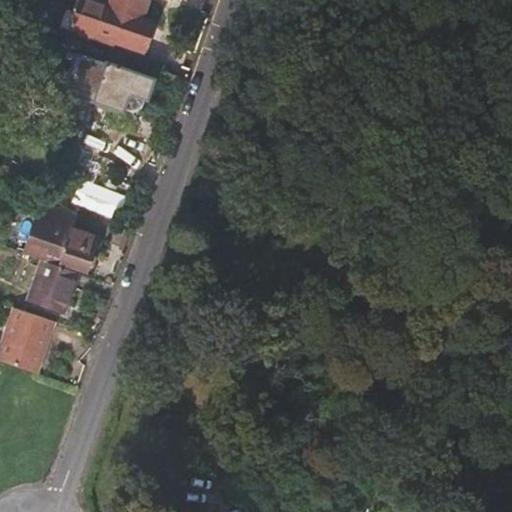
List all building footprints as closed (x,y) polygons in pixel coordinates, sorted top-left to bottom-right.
[(141,46),(149,22),(141,19),(108,7),(86,0),(84,0),(76,24),(141,46)] [(110,0),(108,7),(141,19),(147,0),(110,0)] [(107,65),(77,55),(65,90),(122,110),(127,97),(135,94),(147,98),(154,78),(109,63),(107,65)] [(84,176),(73,200),(117,220),(128,195),(84,176)] [(43,202),(37,217),(74,229),(78,214),(43,202)] [(37,217),(25,254),(63,267),(65,264),(86,271),(98,237),(74,229),(37,217)] [(44,262),(30,299),(63,310),(76,273),(44,262)] [(15,308),(0,350),(0,359),(38,373),(56,322),(15,308)]
